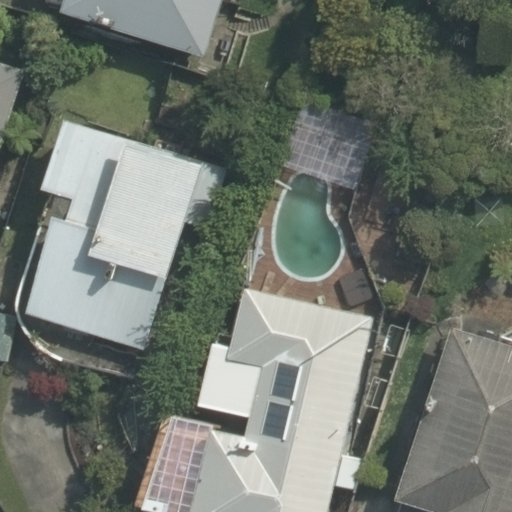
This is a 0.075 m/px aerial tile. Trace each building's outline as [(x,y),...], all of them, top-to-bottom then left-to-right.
[(218,0),(65,0),(64,3),(200,53),(218,0)] [(0,144),(25,66),(0,57),(0,144)] [(207,159),(67,109),(42,183),(66,191),(27,304),(142,344),(207,159)] [(336,511),(380,318),(257,291),(245,348),(226,344),(212,406),(261,416),(258,432),(224,425),(204,511),(336,511)] [(21,313),(0,306),(0,361),(6,364),(21,313)] [(511,511),(511,345),(438,323),(386,494),(445,511),(511,511)]
